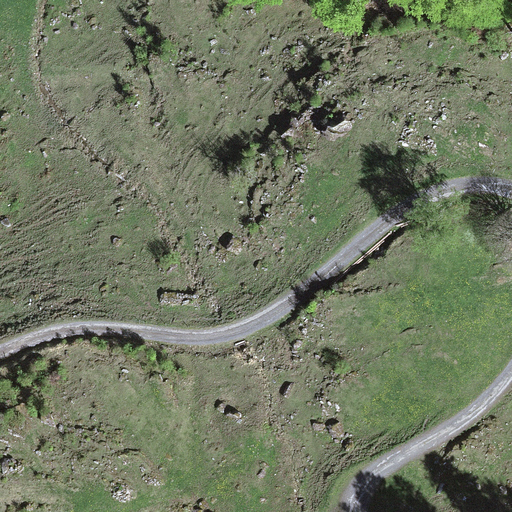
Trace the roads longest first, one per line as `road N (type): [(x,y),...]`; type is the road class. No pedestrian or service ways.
road 1 (track): [(0,352),(88,327),(176,341),(227,337),(273,315),(409,209),(471,190),(511,191)]
road 2 (track): [(511,379),(468,422),(372,479),(355,511)]
